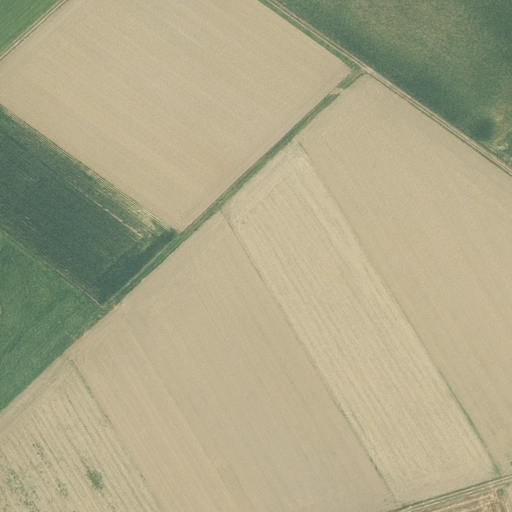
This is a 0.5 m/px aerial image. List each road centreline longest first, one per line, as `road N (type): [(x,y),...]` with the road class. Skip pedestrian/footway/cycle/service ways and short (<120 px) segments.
road 1 (track): [(369,73),(110,313),(0,232)]
road 2 (track): [(265,0),(511,174)]
